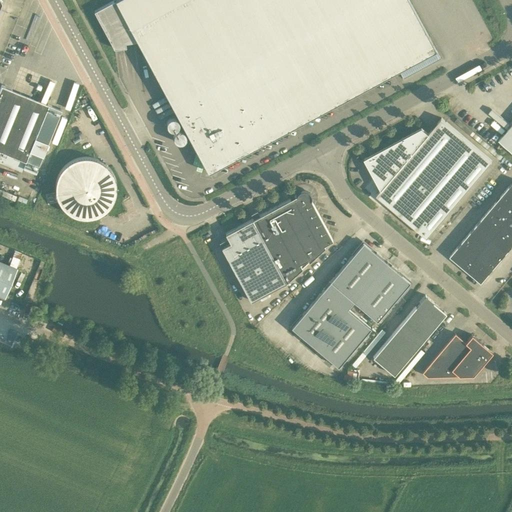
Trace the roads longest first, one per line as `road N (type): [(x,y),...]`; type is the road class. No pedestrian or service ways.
road 1 (unclassified): [(319,149),(204,212),(175,212),(55,0)]
road 2 (unclassified): [(511,435),(367,438),(209,398)]
road 3 (unclassified): [(511,338),(350,200),(319,149)]
road 4 (unclassified): [(511,46),(319,149)]
road 5 (unclassified): [(209,398),(21,324)]
road 6 (unclassified): [(209,398),(163,511)]
